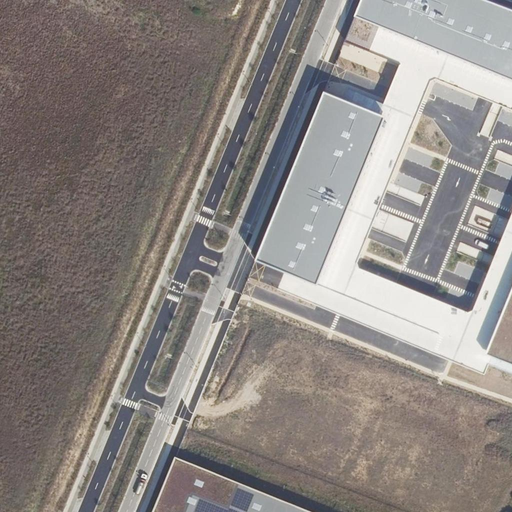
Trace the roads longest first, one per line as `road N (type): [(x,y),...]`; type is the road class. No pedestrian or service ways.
road 1 (unclassified): [(224,274),(334,0)]
road 2 (unclassified): [(294,0),(187,260)]
road 3 (unclassified): [(170,404),(224,274)]
road 4 (unclassified): [(187,260),(135,390)]
road 5 (unclassified): [(135,390),(85,511)]
